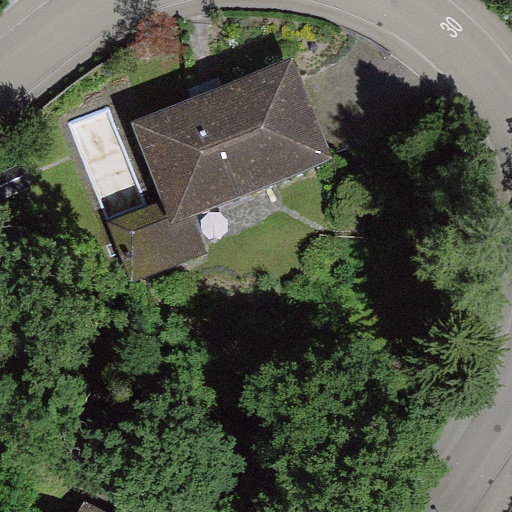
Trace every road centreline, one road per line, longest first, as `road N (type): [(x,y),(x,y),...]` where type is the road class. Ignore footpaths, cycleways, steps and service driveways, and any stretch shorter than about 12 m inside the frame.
road 1 (residential): [(511,107),(494,78),(433,21),(388,0)]
road 2 (residential): [(116,0),(53,37),(0,83)]
